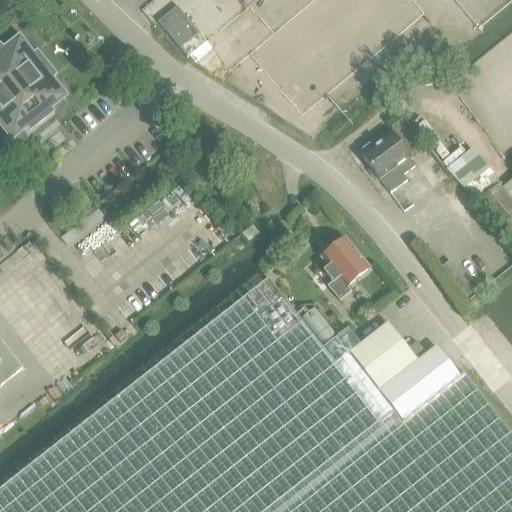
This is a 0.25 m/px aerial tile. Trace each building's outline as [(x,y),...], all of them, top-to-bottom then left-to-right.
[(200,48),(206,43),(177,7),(157,23),(186,59),(200,48)] [(0,124),(10,138),(26,125),(29,130),(52,112),(49,107),(64,95),(50,78),(55,74),(36,51),(32,54),(18,37),(3,49),(0,45),(0,124)] [(211,50),(206,43),(200,48),(188,57),(194,64),(211,50)] [(402,176),(414,167),(391,135),(374,147),(368,145),(362,150),(363,155),(361,156),(379,181),(379,180),(389,194),(406,181),(402,176)] [(483,175),(465,189),(477,204),(479,202),(494,190),(483,175)] [(479,202),(499,226),(511,243),(511,205),(497,187),(494,190),(479,202)] [(260,224),(242,236),(249,247),(267,235),(260,224)] [(347,289),(367,272),(342,241),(320,260),(328,269),(322,273),(332,284),(326,289),(338,303),(350,293),(347,289)] [(449,262),(442,268),(466,299),(474,293),(449,262)] [(511,511),(511,441),(462,378),(460,379),(404,423),(351,354),(361,347),(348,331),(324,350),(269,281),(244,301),(0,491),(0,511),(511,511)] [(110,336),(116,346),(139,334),(133,324),(110,336)] [(389,325),(361,347),(351,354),(404,423),(460,379),(436,348),(417,362),(389,325)] [(0,384),(21,368),(0,341),(0,384)]
